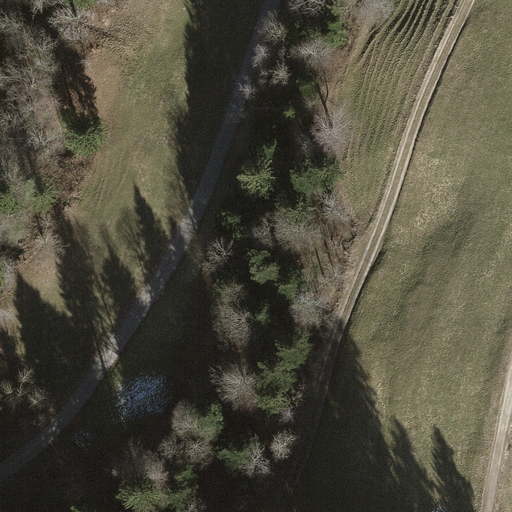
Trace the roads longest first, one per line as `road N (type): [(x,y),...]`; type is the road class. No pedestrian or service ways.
road 1 (track): [(275,511),(298,468),(334,346),(467,0)]
road 2 (track): [(487,511),(511,390)]
